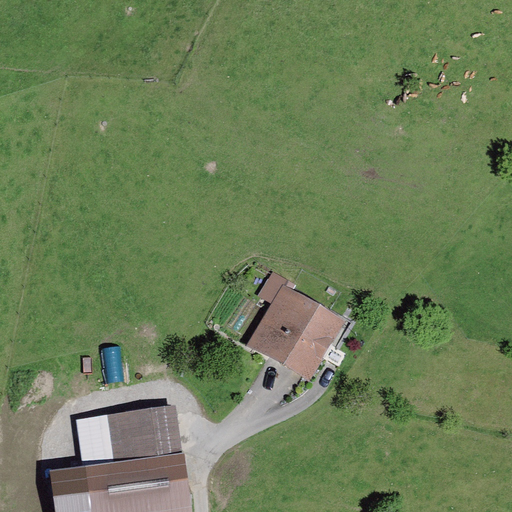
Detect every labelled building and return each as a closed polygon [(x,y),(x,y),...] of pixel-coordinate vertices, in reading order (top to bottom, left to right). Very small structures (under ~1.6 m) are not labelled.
[(258,298),(273,307),(285,288),(292,292),(296,287),(273,273),(258,298)] [(273,307),(249,348),(309,384),(345,324),(292,292),(285,288),(273,307)] [(110,441),(114,466),(183,456),(176,407),(107,418),(110,441)] [(114,466),(110,441),(97,443),(101,468),(114,466)] [(101,468),(86,470),(92,511),(191,511),(183,456),(114,466),(101,468)]
